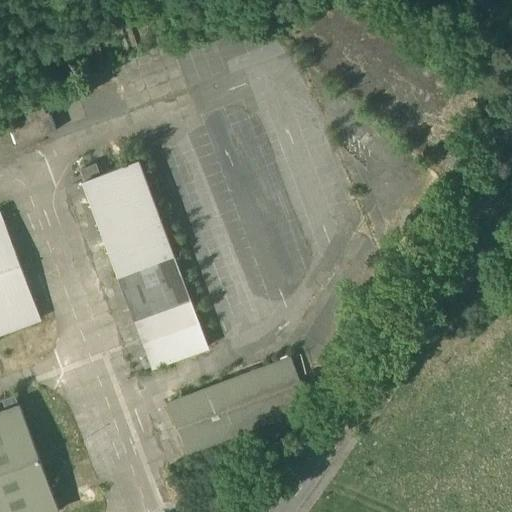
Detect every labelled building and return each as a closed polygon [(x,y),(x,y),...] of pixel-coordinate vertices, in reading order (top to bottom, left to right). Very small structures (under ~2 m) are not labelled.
[(244,39),(192,58),(203,88),(228,79),(221,59),(248,49),(244,39)] [(43,103),(24,110),(28,118),(10,125),(18,144),(56,130),(49,110),(46,111),(43,103)] [(186,189),(216,291),(241,284),(232,253),(244,250),(214,145),(195,151),(204,184),(186,189)] [(137,160),(84,180),(119,273),(172,253),(137,160)] [(338,176),(328,180),(346,230),(356,226),(338,176)] [(0,213),(0,331),(39,317),(0,213)] [(172,253),(119,273),(154,366),(207,347),(172,253)] [(289,358),(166,404),(184,453),(307,407),(289,358)] [(57,511),(19,407),(0,413),(0,511),(57,511)]
